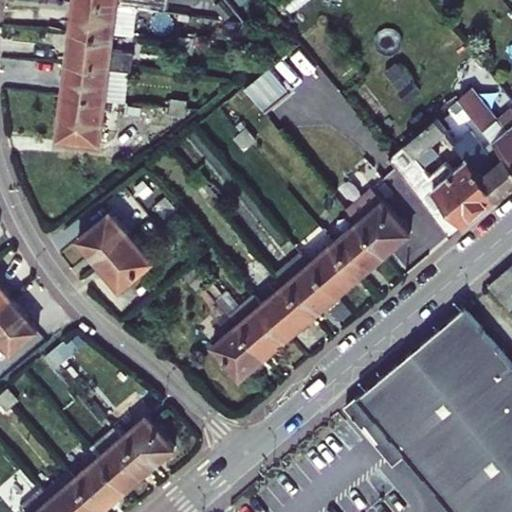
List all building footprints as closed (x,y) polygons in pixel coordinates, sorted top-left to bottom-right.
[(74,0),(71,30),(114,35),(118,4),(82,0),(74,0)] [(82,0),(118,4),(164,10),(165,0),(82,0)] [(67,61),(110,67),(132,69),(134,51),(112,48),(114,35),(71,30),(67,61)] [(179,35),(178,43),(194,45),(195,37),(179,35)] [(178,43),(177,51),(193,53),(194,45),(178,43)] [(63,92),(106,98),(110,67),(67,61),(63,92)] [(246,87),(267,112),(292,91),(271,67),(246,87)] [(412,80),(399,92),(408,101),(421,90),(412,80)] [(473,85),(461,96),(495,139),(511,161),(511,106),(499,118),(473,85)] [(63,92),(57,138),(101,143),(106,98),(63,92)] [(172,98),(171,106),(186,108),(187,100),(172,98)] [(171,106),(170,114),(185,116),(186,108),(171,106)] [(452,237),(500,198),(469,158),(455,170),(447,161),(432,173),(425,165),(440,152),(432,142),(442,134),(447,141),(453,136),(452,135),(437,116),(390,155),(389,156),(452,237)] [(453,136),(457,142),(472,129),(467,123),(452,135),(453,136)] [(241,133),(251,144),(257,139),(247,127),(241,133)] [(472,129),(457,142),(469,158),(500,198),(511,187),(511,161),(495,139),(485,147),(472,129)] [(235,138),(245,150),(251,144),(241,133),(235,138)] [(193,173),(203,185),(209,180),(199,168),(193,173)] [(187,179),(197,190),(203,185),(193,173),(187,179)] [(349,210),(386,254),(411,232),(372,187),(347,208),(349,210)] [(154,206),(159,212),(171,202),(166,196),(154,206)] [(159,212),(165,218),(176,208),(171,202),(159,212)] [(111,210),(78,237),(100,263),(133,235),(111,210)] [(325,231),(362,274),(386,254),(349,210),(325,231)] [(301,251),(338,295),(362,274),(325,231),(301,251)] [(100,263),(121,288),(154,260),(133,235),(100,263)] [(286,282),(314,315),(338,295),(301,251),(277,271),(286,282)] [(511,268),(510,266),(499,275),(511,289),(511,268)] [(489,284),(509,309),(511,306),(511,289),(499,275),(489,284)] [(239,322),(267,355),(291,335),(262,302),(256,294),(242,305),(219,277),(218,278),(208,286),(239,322)] [(0,306),(12,297),(0,281),(0,306)] [(262,302),(291,335),(314,315),(286,282),(262,302)] [(39,329),(12,297),(0,306),(0,335),(0,336),(12,351),(39,329)] [(511,511),(511,361),(465,305),(357,396),(407,454),(455,511),(511,511)] [(214,344),(242,377),(267,355),(239,322),(214,344)] [(61,363),(65,368),(72,362),(68,357),(75,352),(64,339),(50,351),(61,363)] [(44,356),(55,368),(61,363),(50,351),(44,356)] [(3,393),(13,405),(19,399),(9,388),(3,393)] [(0,394),(0,402),(7,410),(13,405),(3,393),(0,394)] [(346,406),(395,464),(407,454),(357,396),(346,406)] [(123,435),(151,467),(176,446),(148,414),(123,435)] [(99,456),(127,488),(151,467),(123,435),(115,426),(92,447),(99,456)] [(75,476),(103,509),(127,488),(99,456),(75,476)] [(45,490),(63,511),(99,511),(103,509),(75,476),(69,469),(45,490)] [(63,511),(45,490),(42,487),(20,506),(25,511),(63,511)]
